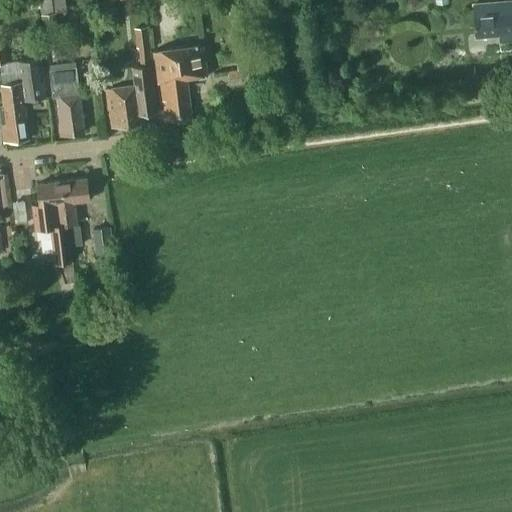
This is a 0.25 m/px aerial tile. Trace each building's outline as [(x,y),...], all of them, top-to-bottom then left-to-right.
[(511,0),(506,0),(473,3),(475,37),(499,37),(499,43),(511,41),(511,0)] [(60,40),(56,12),(41,14),(45,42),(60,40)] [(146,26),(135,27),(138,47),(139,47),(148,46),(146,26)] [(207,75),(203,44),(154,52),(163,120),(192,116),(186,78),(207,75)] [(45,97),(40,58),(19,61),(21,81),(1,84),(4,105),(0,105),(0,108),(4,142),(29,138),(24,100),(45,97)] [(237,62),(238,69),(228,70),(230,79),(250,77),(247,61),(237,62)] [(151,63),(132,65),(135,85),(106,89),(111,128),(140,124),(139,114),(157,112),(151,63)] [(80,93),(76,66),(50,69),(58,134),(84,131),(80,93)] [(88,175),(62,178),(67,224),(68,224),(77,223),(75,203),(81,202),(91,201),(88,175)] [(39,201),(32,202),(36,229),(50,227),(67,224),(62,178),(37,181),(39,201)] [(67,224),(50,227),(55,262),(73,260),(68,224),(67,224)] [(79,225),(69,226),(72,245),(82,244),(79,225)] [(113,254),(110,226),(93,229),(96,256),(113,254)]
